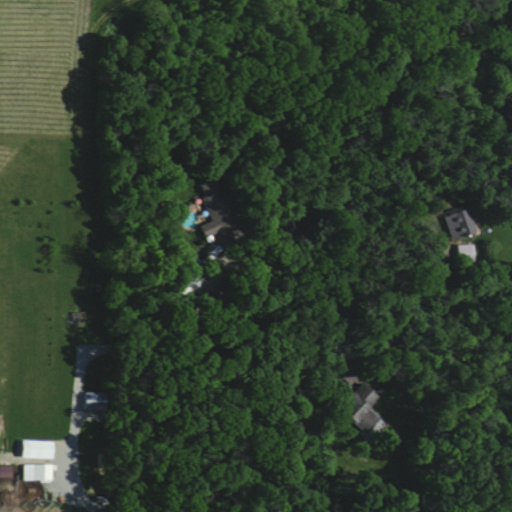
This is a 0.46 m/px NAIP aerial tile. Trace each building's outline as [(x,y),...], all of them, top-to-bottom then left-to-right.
[(206,221),(195,224),(200,237),(231,225),(214,176),(196,182),(201,195),(197,197),(206,221)] [(440,215),(446,239),(472,232),(466,208),(440,215)] [(469,244),(453,244),(454,259),(469,259),(469,244)] [(202,284),(193,277),(202,265),(188,255),(177,270),(184,274),(173,288),(190,300),(202,284)] [(374,395),(355,381),(340,400),(341,401),(333,411),(361,432),(374,415),(364,408),(374,395)] [(47,440),(17,439),(16,463),(46,463),(47,440)] [(46,470),(51,470),(51,464),(28,463),(27,481),(45,481),(46,470)]
